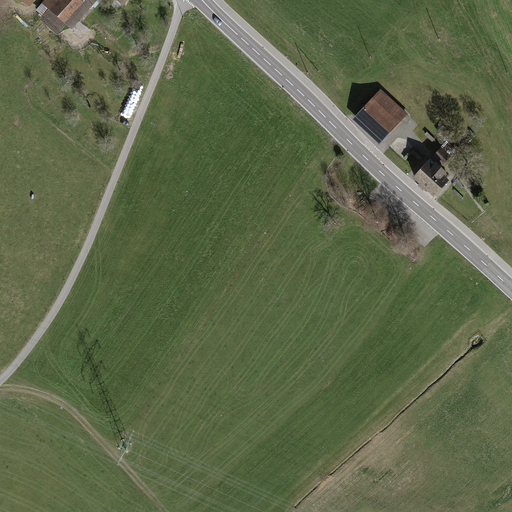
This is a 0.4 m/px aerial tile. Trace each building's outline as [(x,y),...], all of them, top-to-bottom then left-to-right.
[(97,0),(45,0),(42,4),(49,9),(39,20),(58,36),(66,26),(71,31),(97,0)] [(407,115),(382,92),(355,122),(380,144),(407,115)] [(427,133),(426,134),(440,148),(452,136),(446,130),(447,129),(443,125),(436,133),(439,136),(435,140),(427,133)] [(447,142),(434,157),(444,165),(457,151),(447,142)] [(430,159),(412,180),(434,199),(450,182),(444,177),(447,174),(430,159)]
